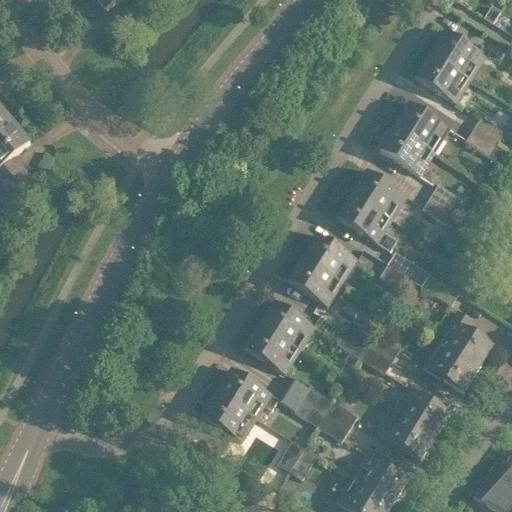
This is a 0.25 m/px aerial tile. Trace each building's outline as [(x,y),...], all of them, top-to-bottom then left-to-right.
[(95,0),(105,11),(117,0),(126,0),(131,6),(138,0),(95,0)] [(482,18),(491,24),(491,23),(499,11),(490,6),(482,18)] [(444,31),(428,55),(469,81),(484,57),(444,31)] [(469,81),(428,55),(413,79),(454,105),(469,81)] [(408,103),(393,127),(433,152),(448,129),(408,103)] [(0,130),(11,122),(0,109),(0,130)] [(480,118),(472,130),(495,144),(503,132),(480,118)] [(28,143),(11,122),(0,130),(0,188),(11,202),(31,185),(18,170),(10,159),(28,143)] [(433,152),(393,127),(378,150),(418,176),(433,152)] [(495,144),(472,130),(464,143),(487,157),(495,144)] [(365,170),(350,194),(390,220),(406,196),(365,170)] [(437,185),(429,197),(453,212),(460,200),(437,185)] [(382,234),(389,221),(390,220),(350,194),(335,217),(376,243),(389,251),(394,242),(382,234)] [(453,212),(429,197),(422,209),(445,224),(453,212)] [(315,234),(300,258),(341,284),(356,260),(315,234)] [(394,253),(386,265),(410,280),(409,281),(419,287),(427,275),(428,274),(394,253)] [(341,284),(300,258),(285,281),(326,307),(341,284)] [(409,281),(386,265),(378,277),(402,292),(409,281)] [(427,275),(419,287),(449,306),(457,293),(427,275)] [(272,301),(257,325),(298,351),(313,327),(272,301)] [(435,344),(477,370),(491,347),(465,330),(471,321),(456,312),(451,321),(450,320),(435,344)] [(351,320),(343,333),(367,347),(375,335),(351,320)] [(298,351),(257,325),(242,349),(283,375),(298,351)] [(367,347),(343,333),(336,345),(359,360),(367,347)] [(399,350),(375,335),(367,347),(391,363),(399,350)] [(477,370),(435,344),(421,367),(462,393),(477,370)] [(391,363),(367,347),(359,360),(383,375),(391,363)] [(255,419),(263,407),(270,411),(276,400),(270,396),(229,369),(214,393),(255,419)] [(308,388),(300,400),(323,415),(331,402),(308,388)] [(408,388),(393,411),(434,438),(449,414),(408,388)] [(255,419),(214,393),(199,416),(240,442),(255,419)] [(323,415),(300,400),(293,412),(316,427),(323,415)] [(356,418),(331,402),(323,415),(348,431),(356,418)] [(434,438),(393,411),(377,435),(418,462),(434,438)] [(348,431),(323,415),(316,427),(340,443),(348,431)] [(275,465),(287,473),(301,449),(290,442),(275,465)] [(301,449),(287,473),(299,481),(314,458),(301,449)] [(364,456),(349,479),(390,506),(405,482),(364,456)] [(490,467),(471,497),(495,511),(505,511),(511,501),(511,468),(505,476),(490,467)] [(386,511),(390,506),(349,479),(334,503),(348,511),(386,511)]
